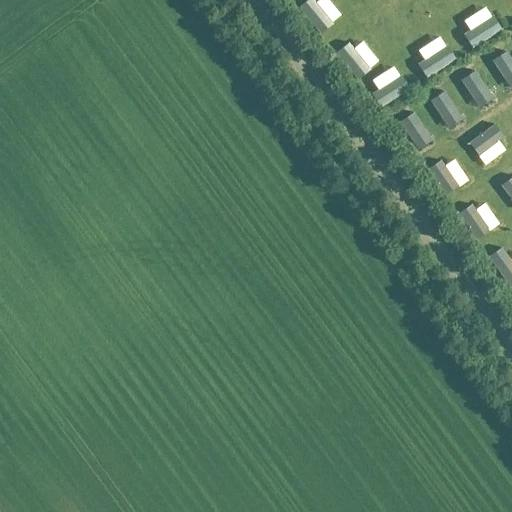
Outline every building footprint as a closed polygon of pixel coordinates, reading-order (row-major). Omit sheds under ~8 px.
[(309,0),(306,0),(296,9),(318,35),(331,25),(309,0)] [(490,18),(463,36),(471,49),(499,32),(490,18)] [(346,44),(334,55),(356,81),(368,71),(346,44)] [(511,64),(501,47),(488,55),(505,83),(511,78),(511,64)] [(444,48),(416,66),(425,79),(452,61),(444,48)] [(470,67),(456,75),(474,103),(487,94),(470,67)] [(397,79),(370,97),(379,110),(406,92),(397,79)] [(439,87),(425,95),(443,123),(456,114),(439,87)] [(408,107),(394,116),(412,143),(425,135),(408,107)] [(493,125),(467,144),(476,157),(502,138),(493,125)] [(438,162),(425,171),(444,198),(457,189),(438,162)] [(511,176),(499,186),(511,204),(511,176)] [(469,206),(456,216),(475,242),(488,233),(469,206)] [(511,266),(499,250),(486,259),(511,293),(511,266)]
